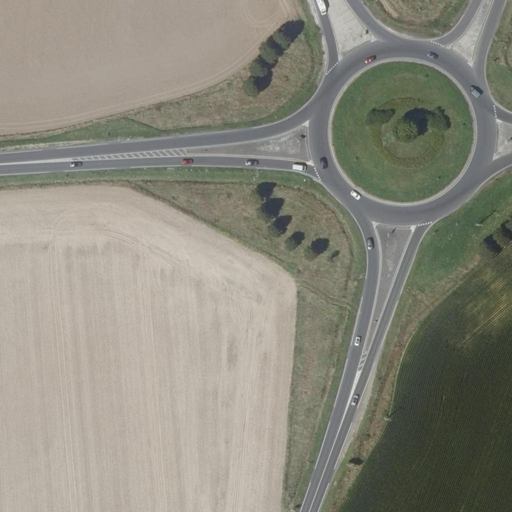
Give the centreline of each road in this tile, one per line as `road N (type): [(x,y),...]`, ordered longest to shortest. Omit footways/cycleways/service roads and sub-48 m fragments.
road 1 (primary): [(311,511),(437,200)]
road 2 (primary): [(351,197),(373,250),(372,278),(355,360),(305,511)]
road 3 (primary): [(30,162),(274,164),(326,175)]
road 4 (primary): [(320,111),(266,133),(30,162)]
